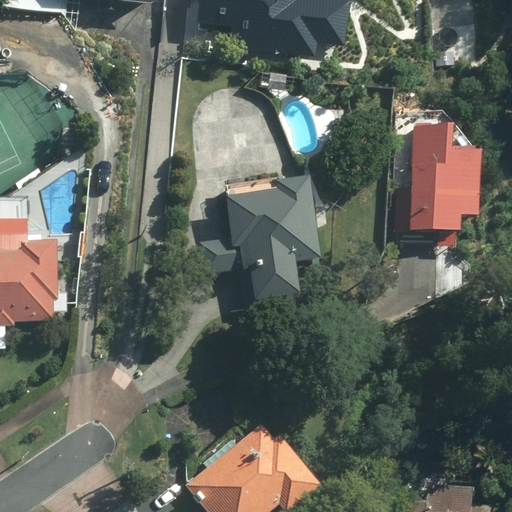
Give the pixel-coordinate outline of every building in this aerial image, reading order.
[(2,0),(2,13),(68,16),(68,3),(154,6),(154,0),(2,0)] [(203,0),(202,29),(236,31),(235,57),(322,62),(323,48),(349,50),(352,8),(307,5),(307,0),(203,0)] [(451,131),(409,129),(407,184),(396,183),(394,236),(479,239),(482,155),(450,153),(451,131)] [(324,265),(311,180),(225,192),(233,243),(200,247),(205,278),(238,273),(243,305),(305,296),(300,269),(324,265)] [(59,244),(27,243),(28,208),(0,207),(0,352),(8,353),(9,324),(56,325),(56,312),(69,312),(69,294),(58,294),(59,244)] [(451,260),(407,260),(407,298),(451,298),(451,260)] [(259,421),(183,482),(206,511),(274,511),(279,508),(282,511),(311,511),(330,497),(282,437),(276,442),(259,421)] [(415,511),(502,511),(503,503),(486,502),(487,484),(451,483),(450,509),(415,507),(415,511)]
